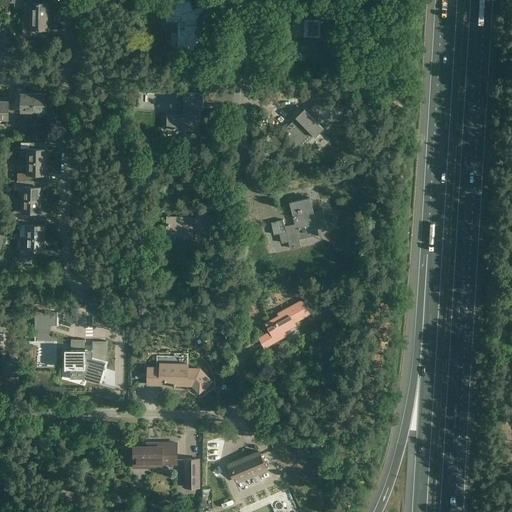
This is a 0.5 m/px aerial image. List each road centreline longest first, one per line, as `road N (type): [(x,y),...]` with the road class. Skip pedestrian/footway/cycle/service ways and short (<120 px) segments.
road 1 (motorway): [(446,511),(477,0)]
road 2 (motorway): [(449,0),(429,358)]
road 3 (residential): [(65,82),(60,284)]
road 4 (residential): [(44,415),(235,414)]
road 5 (residential): [(244,164),(243,0)]
road 6 (motorway): [(429,358),(377,511)]
road 7 (motorway): [(429,358),(418,511)]
